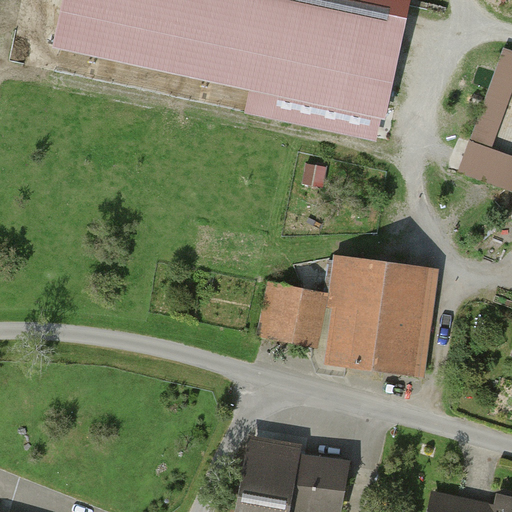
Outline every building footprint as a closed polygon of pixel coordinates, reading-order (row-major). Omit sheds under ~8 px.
[(71,0),(62,41),(278,87),(272,116),(369,136),(398,0),(71,0)] [(511,160),(490,153),(511,91),(511,56),(504,53),(462,171),(511,188),(511,160)] [(328,168),(308,165),(305,185),(324,189),(328,168)] [(261,332),(335,349),(333,363),(422,375),(435,275),(346,263),(341,301),(272,285),(261,332)] [(342,511),(350,462),(302,455),(304,446),(259,437),(243,511),(342,511)] [(435,494),(430,511),(511,511),(511,500),(505,499),(503,510),(477,503),(435,494)]
